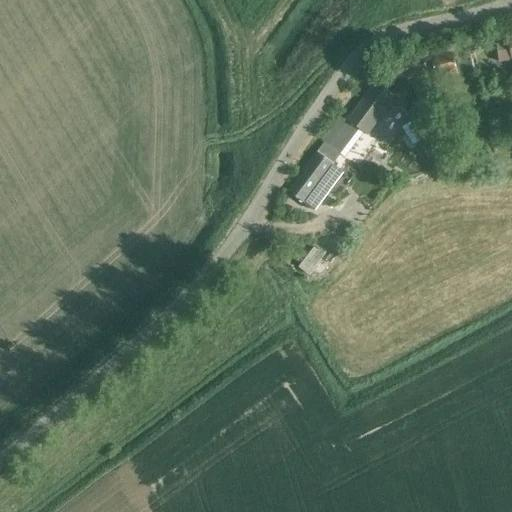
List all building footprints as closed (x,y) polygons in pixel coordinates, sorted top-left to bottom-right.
[(511,41),(510,42),(496,45),(499,65),(511,62),(511,41)] [(420,51),(390,58),(392,63),(396,83),(435,74),(436,76),(455,72),(451,52),(431,57),(430,54),(424,56),(424,55),(421,56),(420,51)] [(288,191),(314,211),(342,173),(333,166),(340,156),(340,155),(360,129),(368,135),(396,97),(375,82),(346,121),(340,117),(322,142),(324,144),(288,191)] [(422,105),(412,111),(417,121),(427,116),(422,105)] [(425,142),(412,121),(401,128),(414,149),(425,142)] [(469,152),(454,154),(456,166),(471,164),(469,152)] [(313,249),(299,267),(309,274),(323,256),(313,249)]
